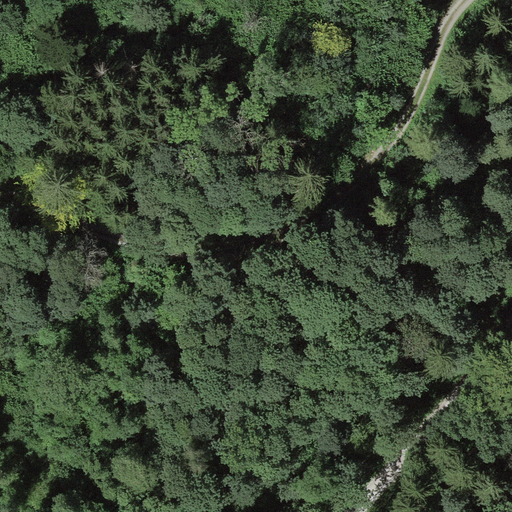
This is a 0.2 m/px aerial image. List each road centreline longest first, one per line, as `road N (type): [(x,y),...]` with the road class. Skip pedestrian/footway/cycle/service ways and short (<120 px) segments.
road 1 (track): [(0,187),(99,231),(186,253),(248,248),(288,234),(328,209),(394,139),(466,0)]
road 2 (track): [(356,511),(511,330)]
